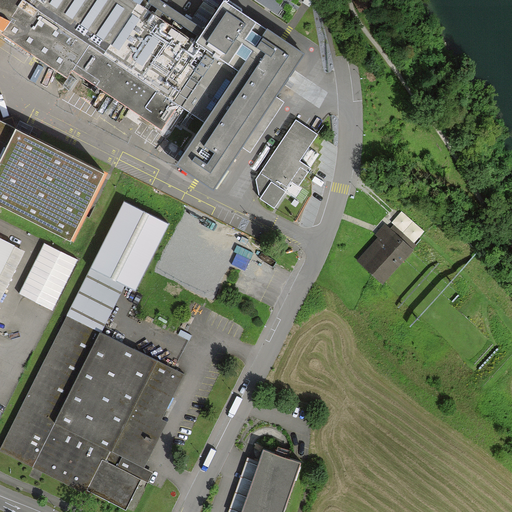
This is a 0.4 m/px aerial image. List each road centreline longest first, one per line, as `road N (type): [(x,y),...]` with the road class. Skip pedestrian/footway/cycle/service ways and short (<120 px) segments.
road 1 (unclassified): [(189,511),(334,214),(349,142),(348,120),(330,90)]
road 2 (track): [(352,0),(511,242)]
road 3 (track): [(347,165),(395,164),(478,197)]
